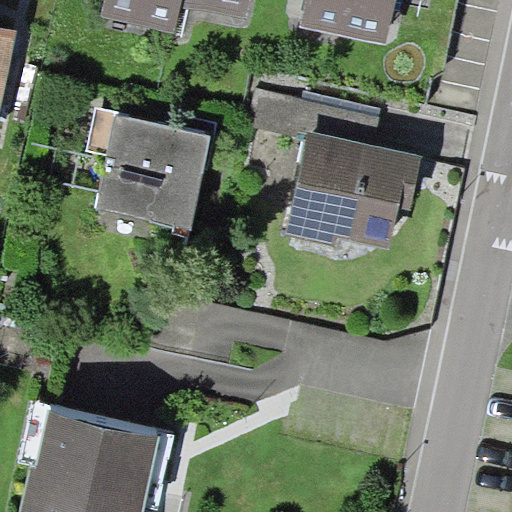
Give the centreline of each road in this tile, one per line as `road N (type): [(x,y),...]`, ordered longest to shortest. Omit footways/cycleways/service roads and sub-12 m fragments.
road 1 (unknown): [(473,408),(93,364)]
road 2 (residential): [(452,511),(511,210)]
